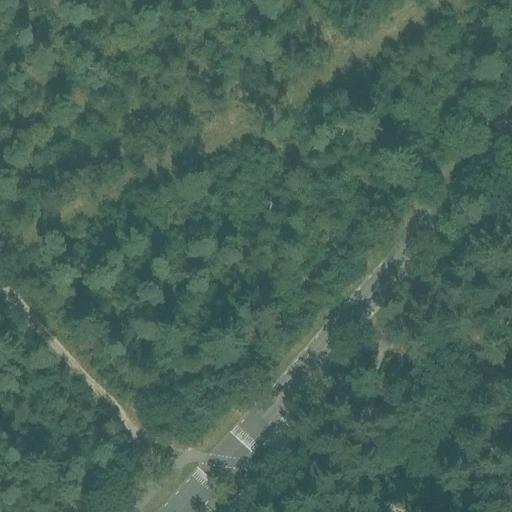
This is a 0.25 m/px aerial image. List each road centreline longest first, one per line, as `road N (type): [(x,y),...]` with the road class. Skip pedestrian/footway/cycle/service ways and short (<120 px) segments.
road 1 (track): [(0,257),(437,0)]
road 2 (secondary): [(174,511),(511,133)]
road 3 (track): [(146,440),(0,301)]
